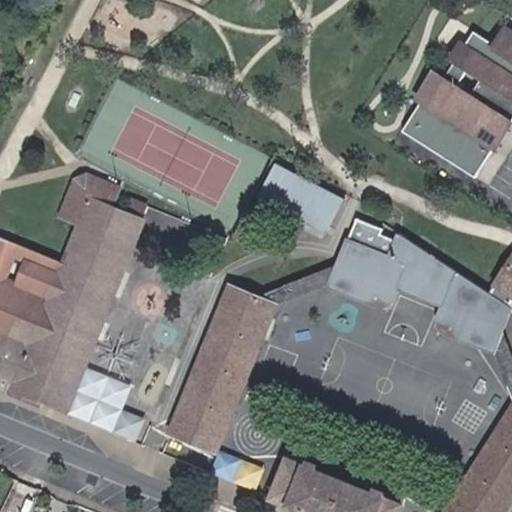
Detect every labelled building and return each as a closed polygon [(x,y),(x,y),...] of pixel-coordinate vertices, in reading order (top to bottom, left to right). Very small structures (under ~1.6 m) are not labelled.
[(511,31),(504,45),(473,26),(464,41),(470,45),(461,58),(455,55),(425,104),(419,100),(401,131),(477,177),(511,119),(511,31)] [(38,35),(29,32),(26,40),(33,43),(38,35)] [(282,144),(241,119),(231,134),(272,160),(282,144)] [(341,206),(272,173),(255,207),(326,240),(341,206)] [(0,352),(0,392),(38,406),(39,402),(68,412),(142,218),(139,217),(120,210),(110,206),(117,188),(82,175),(74,179),(59,215),(76,222),(61,262),(0,239),(0,332),(7,335),(0,353),(0,352)] [(144,204),(125,196),(120,210),(139,217),(144,204)] [(511,307),(511,306),(490,293),(397,237),(393,245),(377,238),(379,233),(355,222),(345,244),(408,270),(400,287),(444,306),(472,318),(464,337),(492,349),(497,338),(511,307)] [(345,244),(336,266),(330,281),(379,302),(386,303),(394,299),(400,287),(408,270),(345,244)] [(511,255),(491,291),(511,304),(511,255)] [(330,281),(336,266),(279,293),(267,300),(276,304),(330,281)] [(267,300),(229,284),(168,431),(217,449),(276,304),(267,300)] [(511,304),(491,291),(490,293),(511,306),(511,304)] [(472,318),(444,306),(438,318),(440,322),(443,328),(464,337),(472,318)] [(511,364),(497,338),(492,349),(511,384),(511,364)] [(122,407),(77,391),(69,414),(114,431),(122,407)] [(511,418),(452,511),(505,511),(511,502),(511,418)] [(404,511),(408,503),(302,458),(284,499),(317,511),(404,511)]
